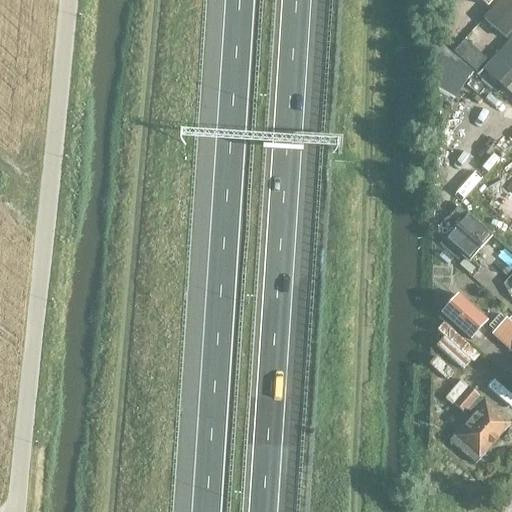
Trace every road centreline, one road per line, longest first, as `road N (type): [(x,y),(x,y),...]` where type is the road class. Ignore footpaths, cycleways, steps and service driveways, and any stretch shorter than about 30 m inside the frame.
road 1 (motorway): [(239,0),(205,511)]
road 2 (motorway): [(262,511),(295,0)]
